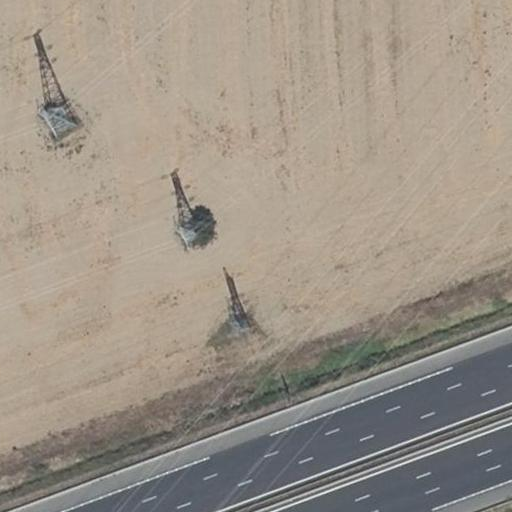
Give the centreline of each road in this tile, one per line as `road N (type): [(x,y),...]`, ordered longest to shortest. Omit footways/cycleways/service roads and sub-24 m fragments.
road 1 (track): [(511,287),(287,347),(221,374),(151,417),(0,472)]
road 2 (motorway): [(511,377),(146,511)]
road 3 (motorway): [(360,511),(511,455)]
